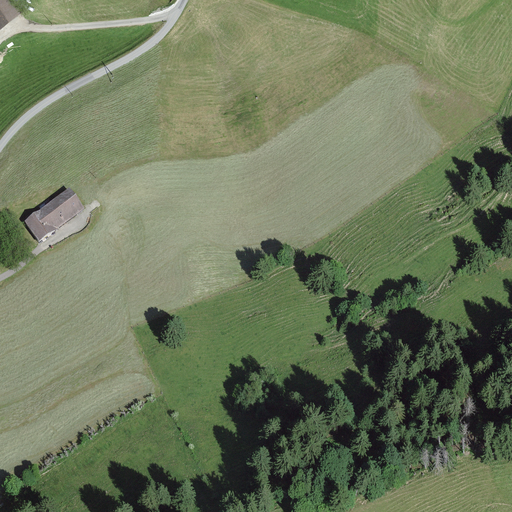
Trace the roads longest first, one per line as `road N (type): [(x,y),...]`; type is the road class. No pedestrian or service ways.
road 1 (unclassified): [(185,0),(141,52),(54,99),(0,149)]
road 2 (track): [(176,15),(21,31)]
